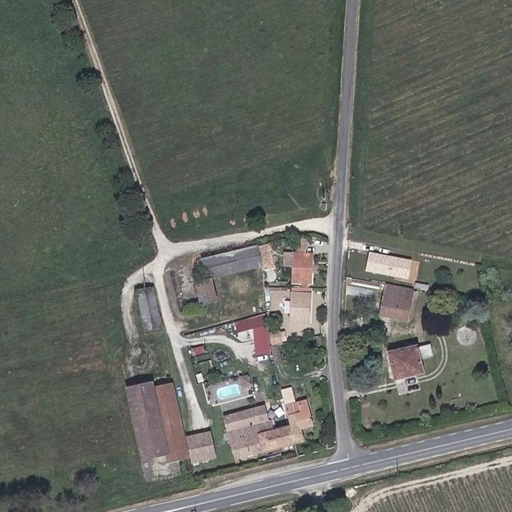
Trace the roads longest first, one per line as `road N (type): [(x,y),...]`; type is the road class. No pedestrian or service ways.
road 1 (unclassified): [(351,467),(335,325),(355,0)]
road 2 (unknown): [(339,223),(309,221),(195,243),(167,231),(73,0)]
road 3 (primary): [(351,467),(511,430)]
